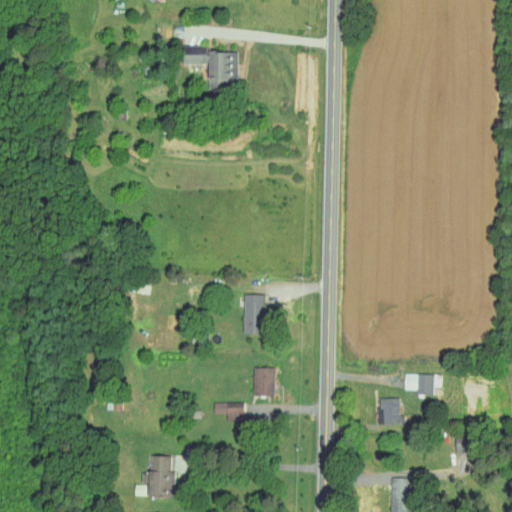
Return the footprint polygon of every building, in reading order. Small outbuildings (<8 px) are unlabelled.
[(236,50),(180,50),(180,63),(204,63),(204,78),(210,78),(210,82),(236,82),(236,50)] [(241,332),(260,333),(262,294),(242,293),(241,332)] [(272,367),(252,367),(252,394),(272,394),(272,367)] [(402,392),(432,391),(432,386),(435,386),(434,373),(402,373),(402,392)] [(397,423),(397,397),(378,397),(377,423),(397,423)] [(119,411),(120,401),(106,400),(106,410),(119,411)] [(212,414),(225,414),(225,419),(242,419),(242,402),(212,402),(212,414)] [(169,455),(148,455),(148,472),(139,472),(139,483),(144,483),(144,496),(172,496),(172,470),(169,470),(169,455)] [(398,511),(399,510),(405,510),(406,477),(387,476),(385,511),(398,511)]
